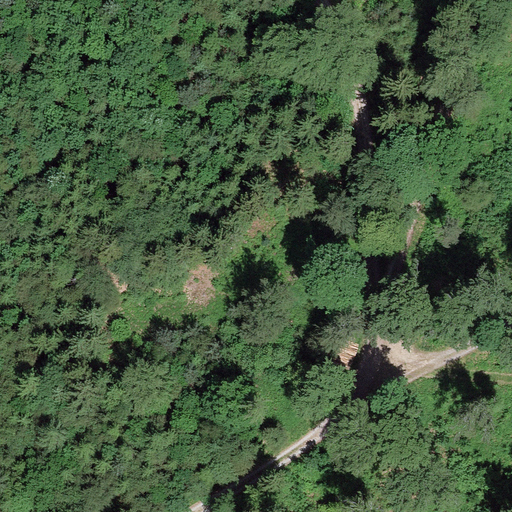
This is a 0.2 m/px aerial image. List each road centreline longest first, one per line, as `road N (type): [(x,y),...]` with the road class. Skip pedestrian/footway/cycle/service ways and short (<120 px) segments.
road 1 (track): [(195,511),(382,397),(361,114),(348,60),(320,0)]
road 2 (track): [(483,0),(379,322)]
road 3 (track): [(382,397),(511,321)]
